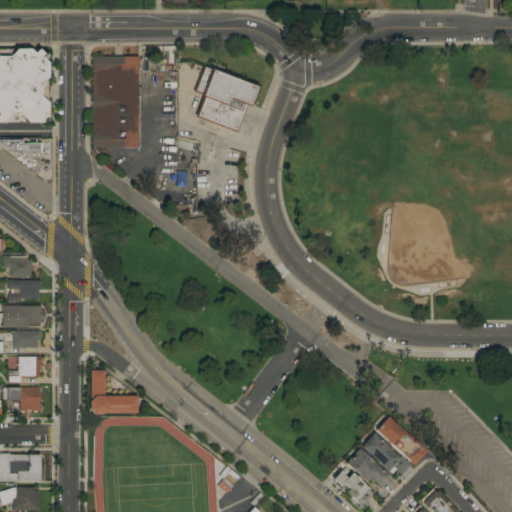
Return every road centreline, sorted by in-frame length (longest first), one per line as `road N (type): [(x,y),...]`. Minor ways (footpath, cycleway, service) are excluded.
road 1 (tertiary): [(294,72),(265,171),(270,218),(283,245),(327,290),(390,329),(511,335)]
road 2 (residential): [(70,162),(91,167),(346,361)]
road 3 (tertiary): [(71,28),(248,29),(288,56),(294,72)]
road 4 (tertiary): [(294,72),(323,67),(383,26),(511,27)]
road 5 (tertiary): [(68,282),(66,511)]
road 6 (tertiary): [(70,202),(71,28)]
road 7 (tertiary): [(68,344),(102,351),(186,401)]
road 8 (residential): [(228,436),(307,333)]
